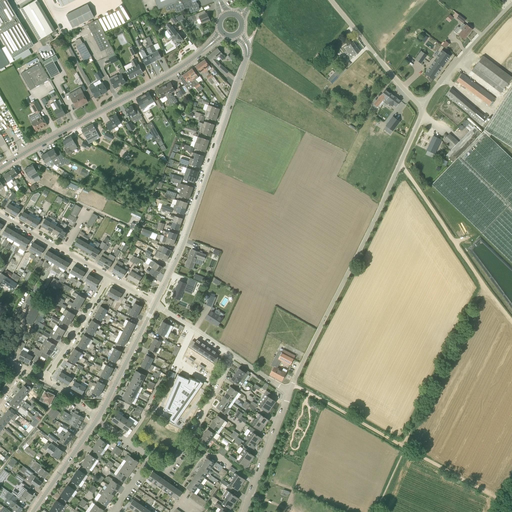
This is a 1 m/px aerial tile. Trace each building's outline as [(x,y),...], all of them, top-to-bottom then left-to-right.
[(0,0),(0,36),(13,58),(29,49),(34,45),(7,0),(0,0)] [(36,0),(21,9),(27,19),(43,10),(36,0)] [(189,8),(191,13),(200,9),(195,0),(154,0),(159,10),(166,7),(167,11),(175,8),(177,13),(189,8)] [(72,28),(77,26),(94,17),(87,4),(66,15),(72,28)] [(43,10),(27,19),(33,30),(49,20),(43,10)] [(205,10),(200,13),(191,16),(188,18),(190,23),(197,20),(198,24),(199,24),(202,23),(202,24),(210,20),(207,13),(206,14),(205,10)] [(466,20),(458,15),(455,12),(452,16),(456,18),(462,23),(463,24),(463,23),(465,20),(466,20)] [(114,52),(111,46),(98,19),(93,22),(92,20),(88,22),(88,24),(87,25),(101,51),(109,47),(110,49),(111,49),(113,53),(114,52)] [(49,20),(33,30),(39,40),(55,31),(49,20)] [(463,24),(462,23),(459,28),(458,26),(454,31),(457,33),(459,35),(464,39),(472,29),(466,25),(466,26),(463,23),(463,24)] [(180,42),(181,41),(183,40),(173,26),(172,27),(169,24),(165,27),(167,30),(172,38),(171,38),(176,46),(177,46),(179,45),(180,43),(180,42)] [(156,52),(151,40),(149,37),(145,39),(147,43),(149,45),(150,47),(157,60),(156,59),(158,59),(158,60),(162,58),(158,51),(156,52)] [(353,42),(348,46),(351,51),(348,53),(346,55),(349,59),(360,52),(353,42)] [(84,43),(77,47),(84,60),(91,56),(84,43)] [(129,49),(133,56),(138,53),(134,46),(129,49)] [(66,49),(81,81),(78,83),(80,85),(88,81),(72,47),(66,49)] [(150,47),(146,49),(149,55),(147,56),(151,63),(155,61),(155,60),(156,60),(157,60),(150,47)] [(139,50),(143,58),(141,59),(145,66),(149,64),(150,63),(150,64),(151,63),(147,56),(143,48),(139,50)] [(222,61),(225,58),(217,48),(211,54),(216,59),(219,57),(222,61)] [(29,49),(13,58),(15,61),(21,57),(22,60),(32,54),(29,49)] [(433,80),(443,66),(450,56),(442,50),(425,74),(433,80)] [(421,51),(415,60),(421,64),(427,55),(421,51)] [(43,66),(44,65),(53,60),(51,58),(44,62),(39,54),(37,55),(41,62),(43,66)] [(211,54),(207,57),(212,63),(213,62),(216,66),(219,63),(216,59),(211,54)] [(111,64),(118,60),(115,55),(109,59),(111,64)] [(316,55),(311,60),(316,64),(320,59),(316,55)] [(472,71),(501,93),(511,78),(483,56),(472,71)] [(143,73),(139,65),(138,65),(135,59),(131,61),(134,67),(126,71),(130,79),(143,73)] [(44,65),(51,78),(60,73),(53,60),(44,65)] [(208,71),(211,68),(209,66),(205,60),(200,63),(206,72),(209,75),(214,83),(217,81),(213,76),(211,73),(210,74),(208,71)] [(36,87),(50,79),(43,66),(41,62),(27,70),(36,87)] [(205,73),(206,72),(200,63),(195,67),(200,73),(202,71),(203,73),(204,72),(205,73)] [(221,65),(218,69),(226,75),(229,72),(221,65)] [(347,69),(343,65),(328,79),(332,83),(347,69)] [(192,69),(187,72),(198,87),(200,86),(198,83),(196,80),(198,78),(192,69)] [(98,81),(102,78),(99,72),(94,75),(98,81)] [(200,90),(198,87),(187,72),(179,78),(185,85),(186,87),(189,85),(189,84),(190,83),(193,87),(194,86),(198,92),(200,90)] [(457,81),(489,105),(495,98),(462,73),(457,81)] [(110,81),(115,88),(126,83),(121,75),(110,81)] [(55,79),(57,82),(59,81),(60,84),(65,82),(62,76),(55,79)] [(95,98),(107,91),(102,83),(95,88),(93,85),(89,87),(95,98)] [(175,91),(170,83),(164,87),(173,103),(174,104),(178,102),(174,96),(173,96),(171,93),(175,91)] [(185,85),(182,87),(177,89),(180,96),(181,95),(182,96),(185,94),(185,93),(188,91),(186,87),(185,85)] [(511,263),(511,158),(490,136),(491,134),(511,147),(511,85),(484,131),(481,133),(474,126),(458,142),(451,150),(446,156),(453,163),(442,174),(431,185),(482,234),(511,263)] [(173,103),(164,87),(157,90),(162,98),(160,99),(162,103),(167,101),(169,105),(173,103)] [(451,88),(445,96),(455,104),(461,96),(451,88)] [(376,102),(374,104),(372,106),(376,109),(378,106),(380,107),(382,104),(384,102),(390,93),(385,90),(376,102)] [(149,92),(136,100),(142,109),(154,102),(149,92)] [(76,109),(88,102),(83,93),(71,99),(76,109)] [(390,93),(384,102),(387,104),(387,105),(389,103),(392,106),(393,105),(396,107),(400,101),(390,93)] [(160,99),(156,101),(160,108),(160,109),(161,109),(162,110),(163,110),(165,109),(163,106),(163,105),(162,103),(160,99)] [(36,101),(30,104),(36,114),(42,110),(36,101)] [(59,118),(65,115),(61,107),(60,104),(58,101),(54,103),(57,109),(54,110),(59,118)] [(218,115),(220,109),(208,105),(206,111),(218,115)] [(133,116),(136,114),(137,116),(138,116),(140,115),(136,108),(134,109),(132,106),(125,110),(132,122),(135,120),(133,116)] [(144,112),(147,119),(153,116),(150,110),(144,112)] [(488,116),(485,113),(483,115),(478,110),(471,118),(480,126),(488,116)] [(206,115),(206,117),(208,118),(216,121),(218,115),(206,111),(205,114),(206,115)] [(109,123),(106,125),(109,131),(118,126),(117,125),(121,123),(116,115),(110,119),(111,122),(109,123)] [(390,134),(392,131),(393,131),(400,122),(392,116),(385,126),(388,128),(386,131),(390,134)] [(47,125),(47,124),(43,117),(32,123),(36,131),(47,125)] [(191,132),(194,133),(195,134),(197,130),(195,130),(195,129),(192,128),(192,127),(186,126),(188,122),(184,121),(182,129),(191,132)] [(135,129),(131,122),(126,125),(130,132),(135,129)] [(212,130),(214,125),(207,122),(204,122),(204,124),(202,123),(201,127),(212,130)] [(95,137),(98,135),(93,124),(82,130),(84,136),(87,141),(89,139),(95,137)] [(154,127),(149,130),(157,143),(158,143),(160,145),(160,146),(164,144),(162,141),(162,140),(154,127)] [(210,137),(212,132),(212,130),(201,127),(200,131),(199,132),(203,133),(203,134),(210,137)] [(114,137),(106,132),(103,137),(111,141),(114,137)] [(197,137),(196,142),(207,146),(209,140),(198,137),(198,134),(195,134),(194,133),(193,135),(194,136),(197,137)] [(449,134),(444,140),(450,146),(448,147),(451,150),(458,142),(449,134)] [(71,136),(63,141),(67,148),(69,147),(71,151),(78,147),(71,136)] [(433,136),(427,150),(427,151),(425,155),(431,157),(433,153),(434,154),(441,140),(433,136)] [(194,148),(195,148),(198,149),(197,150),(205,152),(207,146),(196,142),(195,142),(194,148)] [(71,161),(64,157),(61,154),(58,155),(54,149),(48,152),(54,165),(55,165),(60,161),(69,165),(71,161)] [(48,167),(49,166),(50,167),(54,165),(48,152),(41,156),(48,167)] [(202,162),(204,156),(196,153),(193,153),(192,155),(195,156),(194,159),(202,162)] [(192,165),(200,168),(202,162),(194,159),(190,158),(189,161),(181,159),(179,163),(188,166),(189,164),(192,165)] [(33,165),(24,170),(28,177),(31,175),(33,180),(39,176),(33,165)] [(187,168),(185,173),(196,177),(198,172),(191,169),(187,168)] [(18,175),(14,169),(9,172),(13,178),(18,175)] [(88,177),(90,172),(89,172),(90,170),(86,169),(86,170),(84,169),(81,175),(86,176),(88,177)] [(9,172),(3,176),(8,182),(13,178),(9,172)] [(183,179),(187,180),(187,181),(194,183),(196,177),(185,173),(183,179)] [(181,184),(180,189),(181,190),(191,193),(193,187),(185,185),(181,184)] [(179,195),(182,196),(182,197),(189,199),(191,193),(181,190),(179,195)] [(177,201),(175,205),(186,209),(188,203),(180,201),(177,200),(177,201)] [(14,207),(9,204),(5,210),(11,213),(14,207)] [(174,205),(173,208),(162,204),(161,209),(170,212),(172,213),(172,210),(176,212),(184,215),(186,209),(175,205),(174,205)] [(11,213),(16,216),(20,210),(14,207),(11,213)] [(23,212),(20,218),(25,222),(29,215),(23,212)] [(34,218),(29,215),(25,222),(30,225),(34,218)] [(180,225),(182,219),(171,215),(170,218),(174,219),(173,222),(180,225)] [(37,220),(34,218),(30,225),(36,228),(40,221),(37,220)] [(51,223),(47,221),(45,220),(41,226),(47,229),(51,223)] [(171,228),(178,230),(180,225),(173,222),(172,225),(168,224),(167,227),(171,228)] [(56,226),(51,223),(47,229),(52,232),(56,226)] [(64,230),(65,228),(67,225),(65,223),(63,226),(61,229),(58,235),(63,239),(67,232),(64,230)] [(61,229),(56,226),(52,232),(58,235),(61,229)] [(12,230),(7,227),(3,234),(1,237),(7,240),(12,230)] [(143,229),(141,234),(149,238),(152,232),(143,229)] [(7,240),(12,243),(14,241),(18,234),(12,230),(7,240)] [(175,240),(177,234),(169,231),(166,230),(165,233),(169,234),(167,238),(175,240)] [(14,241),(20,244),(24,237),(18,234),(14,241)] [(162,242),(173,246),(175,240),(167,238),(162,235),(160,241),(162,242)] [(26,248),(30,241),(24,237),(20,244),(19,247),(16,253),(17,254),(20,248),(25,251),(25,252),(27,248),(26,248)] [(84,242),(78,238),(74,245),(80,248),(84,242)] [(85,251),(89,245),(84,242),(80,248),(85,251)] [(30,249),(35,252),(39,246),(33,243),(30,249)] [(117,249),(114,255),(118,257),(121,251),(124,246),(122,244),(118,250),(117,249)] [(94,248),(89,245),(85,251),(91,254),(94,248)] [(169,256),(171,250),(164,247),(162,246),(162,247),(159,245),(157,250),(161,252),(169,256)] [(35,252),(40,256),(44,249),(39,246),(35,252)] [(135,246),(128,257),(131,259),(133,254),(137,256),(141,250),(135,246)] [(91,254),(96,258),(100,251),(94,248),(91,254)] [(192,269),(197,258),(204,261),(206,255),(203,253),(203,252),(202,251),(201,251),(200,251),(199,251),(199,252),(192,250),(185,266),(192,269)] [(53,254),(48,251),(44,258),(49,261),(53,254)] [(156,254),(155,256),(159,258),(166,262),(169,256),(161,252),(160,255),(156,254)] [(107,260),(109,256),(103,253),(97,263),(103,267),(107,260)] [(53,254),(49,261),(55,264),(59,257),(53,254)] [(57,268),(58,266),(60,267),(64,260),(59,257),(55,264),(51,270),(57,273),(59,269),(57,268)] [(60,267),(65,270),(69,263),(64,260),(60,267)] [(103,267),(108,270),(112,263),(110,261),(107,260),(103,267)] [(118,260),(118,262),(116,265),(112,272),(117,275),(121,268),(124,264),(118,260)] [(148,265),(153,267),(152,268),(159,272),(163,267),(153,261),(152,262),(151,261),(148,265)] [(70,273),(76,276),(80,269),(74,266),(70,273)] [(117,275),(122,278),(126,271),(128,268),(126,266),(124,270),(121,268),(117,275)] [(136,268),(135,269),(133,268),(131,271),(127,278),(132,281),(136,274),(139,270),(136,268)] [(149,273),(155,277),(159,272),(152,268),(151,271),(147,268),(146,271),(149,273)] [(26,281),(31,273),(26,269),(21,278),(26,281)] [(81,279),(85,272),(80,269),(76,276),(81,279)] [(3,274),(10,279),(12,274),(6,270),(3,274)] [(132,281),(138,284),(142,277),(144,274),(141,272),(139,276),(136,274),(132,281)] [(16,283),(10,279),(3,274),(1,273),(0,274),(0,288),(1,289),(4,284),(13,290),(17,284),(16,283)] [(12,274),(10,279),(17,283),(20,277),(13,273),(12,274)] [(94,278),(89,275),(85,281),(90,284),(94,278)] [(72,288),(67,285),(63,283),(63,284),(61,283),(58,281),(54,278),(49,286),(57,290),(59,288),(59,287),(61,288),(64,290),(65,289),(70,292),(72,288)] [(87,291),(89,292),(91,288),(92,285),(96,287),(99,281),(94,278),(90,284),(89,287),(87,291)] [(172,297),(180,300),(183,291),(185,288),(193,291),(194,288),(186,284),(179,281),(178,283),(179,283),(178,286),(177,286),(172,297)] [(111,288),(107,294),(113,297),(117,291),(111,288)] [(118,301),(122,294),(117,291),(113,297),(118,301)] [(82,304),(85,298),(74,292),(72,295),(76,297),(75,300),(82,304)] [(44,304),(37,300),(29,296),(25,303),(30,305),(28,308),(31,310),(25,321),(32,325),(44,304)] [(125,303),(127,300),(124,298),(121,303),(125,305),(129,307),(130,305),(127,303),(127,304),(125,303)] [(102,304),(106,306),(108,307),(107,307),(109,304),(111,300),(109,299),(107,302),(104,301),(102,304)] [(67,304),(78,310),(82,304),(75,300),(73,303),(69,301),(67,304)] [(72,320),(75,315),(65,309),(67,306),(63,304),(57,301),(56,303),(56,304),(58,305),(60,306),(62,308),(59,313),(63,315),(65,316),(72,320)] [(136,304),(135,303),(132,309),(139,312),(142,307),(140,306),(136,304)] [(104,315),(105,313),(107,310),(100,306),(97,311),(104,315)] [(129,315),(136,318),(139,312),(132,309),(129,315)] [(222,318),(210,310),(204,319),(209,321),(212,322),(211,323),(216,326),(222,318)] [(97,311),(94,317),(101,321),(102,318),(105,320),(106,319),(109,321),(112,323),(113,321),(110,319),(107,317),(104,315),(97,311)] [(65,316),(62,322),(69,326),(72,320),(65,316)] [(99,324),(92,320),(89,326),(96,330),(99,324)] [(128,321),(126,326),(132,330),(135,324),(128,321)] [(167,331),(170,325),(163,322),(160,327),(167,331)] [(56,325),(53,330),(52,330),(62,336),(65,331),(57,325),(56,325)] [(89,326),(86,331),(93,335),(96,330),(89,326)] [(126,326),(123,332),(130,335),(132,330),(126,326)] [(160,327),(157,333),(161,335),(160,338),(165,340),(166,337),(164,336),(167,331),(160,327)] [(49,336),(52,337),(59,341),(62,336),(52,330),(50,334),(45,331),(44,333),(44,332),(43,335),(48,338),(49,336)] [(123,332),(120,337),(127,341),(130,335),(123,332)] [(95,345),(91,344),(88,342),(91,339),(84,335),(81,340),(87,344),(93,348),(95,345)] [(127,341),(120,337),(117,336),(116,338),(115,342),(117,343),(124,346),(127,341)] [(159,340),(155,338),(152,344),(159,348),(162,342),(163,343),(166,344),(167,341),(165,340),(160,338),(159,340)] [(86,346),(87,344),(81,340),(77,346),(84,350),(86,346)] [(192,340),(188,347),(196,352),(202,344),(197,340),(195,342),(192,340)] [(52,350),(55,345),(48,341),(45,346),(52,350)] [(49,356),(52,350),(45,346),(42,344),(39,350),(36,355),(40,357),(41,356),(47,360),(49,356)] [(152,344),(149,350),(153,352),(152,355),(156,357),(157,357),(158,354),(156,353),(159,348),(152,344)] [(196,352),(202,356),(207,347),(202,344),(196,352)] [(202,356),(207,359),(213,351),(207,347),(202,356)] [(113,351),(112,354),(119,357),(121,352),(115,348),(113,351)] [(84,362),(85,359),(80,356),(82,353),(75,349),(71,354),(78,358),(81,360),(81,359),(84,362)] [(290,365),(293,359),(295,356),(283,350),(282,352),(279,351),(271,365),(274,367),(270,374),(282,381),(286,373),(287,371),(283,369),(282,371),(277,368),(281,360),(290,365)] [(27,354),(22,351),(18,358),(24,361),(27,354)] [(218,354),(213,351),(207,359),(215,365),(219,358),(217,357),(218,354)] [(29,364),(33,357),(27,354),(24,361),(29,364)] [(71,354),(68,360),(75,364),(78,358),(71,354)] [(109,359),(116,363),(119,357),(112,354),(109,359)] [(150,357),(146,355),(143,361),(151,364),(153,359),(155,360),(156,358),(158,359),(158,358),(157,357),(156,357),(152,355),(150,357)] [(143,361),(141,366),(148,370),(151,371),(154,366),(151,364),(143,361)] [(106,365),(103,370),(110,374),(113,368),(106,365)] [(250,373),(250,372),(242,367),(241,370),(239,368),(235,374),(245,380),(248,375),(250,373)] [(101,376),(108,379),(110,374),(103,370),(101,376)] [(145,375),(136,371),(133,376),(143,381),(145,375)] [(66,375),(61,372),(57,379),(63,382),(66,375)] [(238,387),(239,386),(241,387),(245,381),(245,380),(235,374),(231,379),(234,381),(233,383),(238,387)] [(69,377),(66,375),(63,382),(68,385),(72,379),(69,377)] [(168,420),(174,424),(203,383),(197,379),(196,380),(189,378),(188,381),(187,380),(184,379),(185,378),(178,375),(163,410),(164,410),(162,416),(169,419),(168,420)] [(140,387),(143,381),(133,376),(131,382),(140,387)] [(82,382),(81,384),(77,391),(82,394),(84,391),(87,386),(88,384),(85,382),(86,379),(84,378),(82,382)] [(75,381),(71,388),(77,391),(81,384),(75,381)] [(102,390),(105,385),(98,381),(97,384),(94,382),(93,383),(91,382),(90,381),(89,384),(92,385),(95,387),(102,390)] [(140,387),(131,382),(128,388),(137,392),(140,387)] [(20,390),(26,395),(28,397),(27,398),(30,400),(32,398),(29,396),(27,394),(30,390),(32,388),(28,385),(26,388),(24,386),(20,390)] [(95,387),(94,389),(92,393),(99,396),(102,390),(95,387)] [(238,392),(231,387),(227,392),(234,397),(238,392)] [(125,393),(134,398),(137,392),(128,388),(125,393)] [(22,399),(26,395),(20,390),(17,395),(22,399)] [(50,403),(53,405),(58,398),(52,395),(50,393),(49,394),(45,392),(43,397),(45,398),(44,401),(50,404),(50,403)] [(237,399),(234,397),(227,392),(224,397),(231,402),(233,404),(237,399)] [(130,405),(131,405),(134,398),(125,393),(123,399),(125,400),(124,402),(130,405)] [(275,402),(264,394),(260,399),(263,401),(272,407),(275,402)] [(25,401),(27,398),(28,397),(26,395),(22,399),(17,395),(13,399),(21,406),(20,407),(23,409),(25,407),(22,405),(25,401)] [(227,407),(231,402),(224,397),(220,402),(227,407)] [(13,399),(9,404),(15,408),(17,406),(19,408),(20,407),(21,406),(13,399)] [(260,406),(260,407),(268,412),(272,407),(263,401),(260,406)] [(220,402),(216,407),(224,412),(227,407),(220,402)] [(53,407),(47,414),(54,420),(60,412),(53,407)] [(9,409),(5,414),(11,419),(13,421),(12,422),(15,424),(17,422),(15,420),(18,416),(15,413),(15,414),(9,409)] [(71,411),(70,415),(82,421),(84,418),(77,414),(79,412),(75,410),(74,412),(71,411)] [(112,421),(117,425),(123,416),(118,413),(112,421)] [(7,423),(11,419),(5,414),(1,418),(7,423)] [(65,421),(68,423),(78,429),(82,421),(70,415),(68,414),(65,421)] [(265,425),(268,420),(260,414),(256,420),(265,425)] [(227,422),(225,421),(217,415),(214,421),(223,428),(227,422)] [(122,428),(128,420),(123,416),(117,425),(122,428)] [(250,423),(253,425),(261,431),(265,425),(256,420),(254,418),(250,423)] [(133,429),(136,426),(133,424),(133,423),(128,420),(122,428),(127,432),(130,427),(133,429)] [(210,426),(217,431),(215,432),(218,434),(223,428),(214,421),(210,426)] [(21,450),(33,458),(34,457),(37,453),(28,446),(38,435),(43,438),(46,434),(36,427),(18,448),(20,450),(21,450)] [(247,436),(249,438),(257,444),(261,438),(253,433),(255,430),(250,427),(249,430),(250,431),(247,436)] [(214,434),(208,429),(204,435),(211,440),(215,442),(219,435),(218,434),(215,432),(214,434)] [(70,441),(74,435),(68,431),(67,433),(62,430),(60,433),(70,441)] [(59,441),(66,445),(69,441),(70,442),(70,441),(60,433),(58,436),(61,438),(59,441)] [(46,434),(43,438),(41,441),(45,444),(42,448),(58,459),(64,452),(57,447),(56,448),(47,442),(48,440),(50,438),(47,436),(48,436),(46,434)] [(58,440),(53,436),(49,434),(48,436),(47,436),(50,438),(51,439),(56,443),(58,440)] [(200,440),(204,443),(207,445),(211,440),(204,435),(200,440)] [(103,449),(107,444),(100,438),(96,444),(103,449)] [(246,443),(254,449),(257,444),(249,438),(246,443)] [(102,456),(100,454),(103,449),(96,444),(93,449),(94,450),(93,453),(100,458),(102,456)] [(250,462),(254,456),(249,453),(250,451),(244,447),(243,449),(239,454),(242,456),(250,462)] [(100,458),(93,453),(91,455),(89,454),(85,459),(95,466),(99,460),(100,459),(100,458)] [(127,462),(135,467),(138,462),(127,454),(124,459),(127,462)] [(242,456),(239,461),(247,467),(250,462),(242,456)] [(215,463),(207,458),(200,468),(208,473),(211,468),(214,465),(215,463)] [(83,466),(82,468),(89,473),(91,471),(95,466),(85,459),(82,465),(83,466)] [(127,462),(124,467),(131,472),(135,467),(127,462)] [(120,472),(128,477),(131,472),(124,467),(120,472)] [(40,485),(42,482),(38,480),(39,479),(36,476),(35,477),(32,474),(33,473),(27,468),(23,473),(30,477),(28,480),(38,487),(39,487),(40,485)] [(38,473),(45,478),(49,473),(42,468),(38,473)] [(78,470),(75,475),(82,480),(85,474),(87,476),(88,474),(89,473),(82,468),(80,471),(78,470)] [(193,478),(201,483),(208,473),(200,468),(193,478)] [(116,477),(124,482),(128,477),(120,472),(117,476),(110,471),(111,474),(116,477)] [(153,472),(147,479),(152,483),(158,475),(153,472)] [(235,473),(237,474),(233,479),(241,485),(245,480),(235,473)] [(25,479),(18,474),(15,477),(22,482),(25,479)] [(80,486),(78,485),(82,480),(75,475),(71,480),(73,481),(71,484),(78,489),(80,486)] [(163,478),(158,475),(152,483),(157,486),(163,478)] [(110,482),(108,485),(117,491),(120,486),(112,480),(113,479),(109,476),(106,477),(105,479),(110,482)] [(163,478),(157,486),(162,489),(168,482),(163,478)] [(194,493),(201,483),(193,478),(186,488),(191,491),(194,493)] [(229,485),(238,490),(241,485),(233,479),(229,485)] [(168,482),(162,489),(167,493),(173,485),(168,482)] [(105,485),(107,487),(105,490),(114,496),(117,491),(108,485),(106,483),(105,485)] [(78,489),(71,484),(69,486),(68,485),(64,490),(71,495),(75,490),(76,491),(78,489)] [(167,493),(172,496),(177,489),(173,485),(167,493)] [(14,490),(11,494),(17,498),(17,497),(20,499),(24,502),(26,499),(28,501),(32,495),(30,493),(23,487),(18,494),(14,490)] [(114,496),(105,490),(102,488),(99,493),(101,495),(110,501),(114,496)] [(172,496),(177,500),(182,492),(177,489),(172,496)] [(60,499),(66,503),(71,495),(64,490),(60,496),(62,497),(60,499)] [(234,503),(238,498),(226,490),(223,495),(226,498),(234,503)] [(17,498),(11,494),(11,493),(10,493),(8,492),(8,493),(5,497),(13,502),(10,506),(13,508),(13,509),(17,511),(19,511),(23,508),(19,506),(20,505),(15,501),(17,498)] [(101,495),(98,500),(106,506),(110,501),(101,495)] [(222,503),(231,509),(234,503),(226,498),(222,503)] [(57,501),(53,506),(60,511),(64,506),(67,507),(68,505),(66,503),(60,499),(58,502),(57,501)] [(138,503),(133,499),(128,507),(133,510),(138,503)] [(139,511),(143,506),(138,503),(133,510),(135,511),(139,511)]
